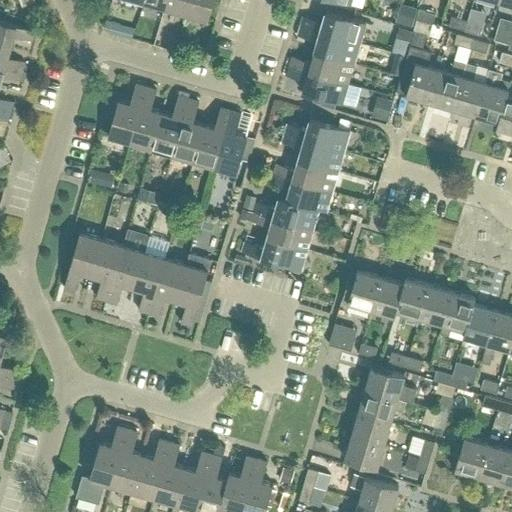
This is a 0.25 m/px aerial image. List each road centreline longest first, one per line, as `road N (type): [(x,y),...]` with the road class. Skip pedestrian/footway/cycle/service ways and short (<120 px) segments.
road 1 (residential): [(67,379),(188,419),(247,361),(269,363),(286,303)]
road 2 (residential): [(17,272),(80,41)]
road 3 (residential): [(80,41),(211,82),(235,69),(257,0)]
road 4 (residential): [(27,511),(67,379)]
road 5 (residential): [(511,217),(483,196),(390,170)]
